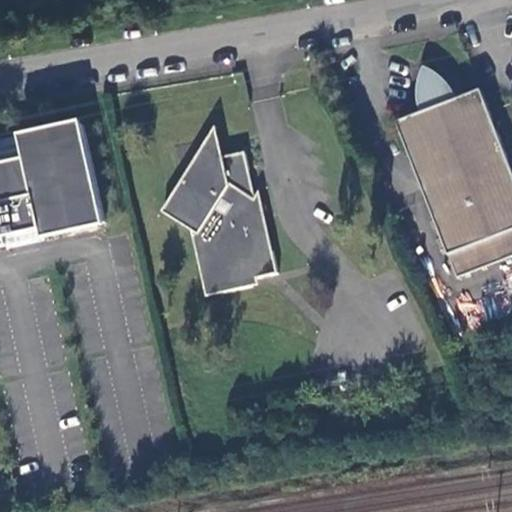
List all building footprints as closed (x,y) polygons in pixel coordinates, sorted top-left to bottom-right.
[(511,258),(511,171),(481,93),(458,102),(453,90),(443,78),(424,72),(416,87),(415,95),(420,114),(399,124),(457,277),(511,258)] [(110,224),(87,126),(28,140),(32,159),(0,166),(0,247),(12,245),(13,251),(52,242),(51,237),(110,224)] [(0,166),(32,159),(28,140),(27,135),(0,141),(0,166)] [(253,183),(247,149),(234,152),(227,154),(208,145),(182,187),(168,208),(195,227),(211,238),(207,246),(210,263),(224,271),(227,289),(257,282),(255,274),(279,268),(274,246),(266,248),(265,240),(272,238),(262,195),(257,196),(255,199),(246,192),(253,183)] [(209,293),(227,289),(224,271),(210,263),(207,246),(211,238),(195,227),(209,293)]
